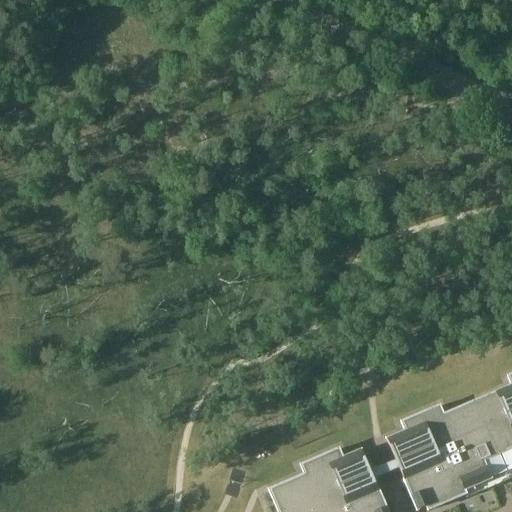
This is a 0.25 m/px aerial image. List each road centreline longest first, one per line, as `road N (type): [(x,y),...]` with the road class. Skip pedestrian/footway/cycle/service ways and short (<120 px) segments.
road 1 (track): [(0,114),(221,93),(386,101)]
road 2 (unclassified): [(511,112),(259,0)]
